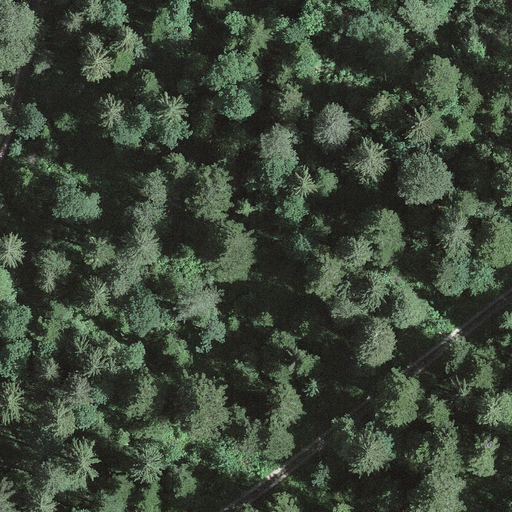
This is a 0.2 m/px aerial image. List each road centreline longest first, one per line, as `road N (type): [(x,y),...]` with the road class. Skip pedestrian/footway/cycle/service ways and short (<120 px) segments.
road 1 (track): [(225,511),(310,460),(511,290)]
road 2 (track): [(53,0),(26,77),(0,116)]
